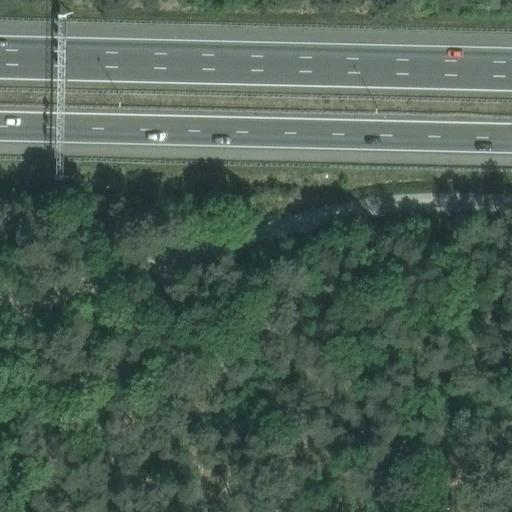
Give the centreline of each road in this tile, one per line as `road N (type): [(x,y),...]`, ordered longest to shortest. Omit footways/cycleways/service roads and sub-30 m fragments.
road 1 (unclassified): [(0,317),(349,207),(511,202)]
road 2 (motorway): [(0,129),(511,141)]
road 3 (motorway): [(511,66),(0,54)]
